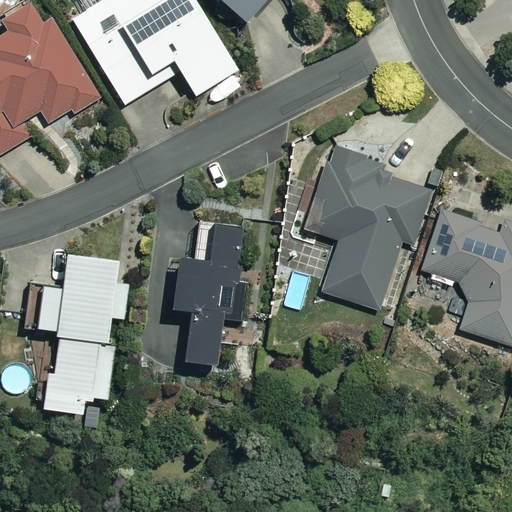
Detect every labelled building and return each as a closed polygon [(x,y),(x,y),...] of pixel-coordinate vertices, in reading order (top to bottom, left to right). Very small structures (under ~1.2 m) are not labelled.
[(44,22),(30,0),(28,0),(2,16),(10,30),(0,36),(0,156),(31,138),(22,122),(42,110),(50,123),(73,109),(77,115),(102,100),(53,17),(44,22)] [(192,86),(198,96),(208,90),(216,103),(248,84),(197,0),(104,0),(74,18),(125,104),(159,83),(170,100),(192,86)] [(226,0),(248,20),(266,0),(226,0)] [(386,163),(335,145),(305,228),(340,240),(322,290),(377,310),(402,240),(413,244),(432,191),(382,173),(386,163)] [(441,209),(422,270),(429,272),(427,278),(451,285),(457,279),(471,299),(461,329),(511,344),(511,222),(498,218),(495,226),(441,209)] [(244,227),(215,224),(212,261),(180,258),(176,308),(192,309),(187,360),(218,363),(223,318),(247,320),(250,281),(239,280),(244,227)] [(111,317),(128,319),(132,285),(118,284),(121,257),(67,252),(63,287),(28,284),(24,328),(61,332),(57,371),(48,370),(44,409),(84,413),(86,395),(110,398),(115,344),(108,344),(111,317)]
